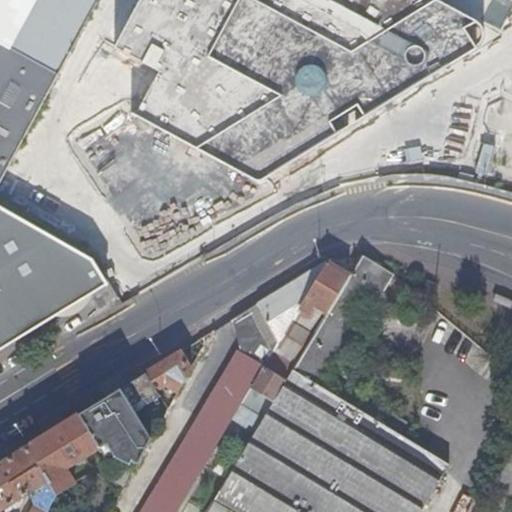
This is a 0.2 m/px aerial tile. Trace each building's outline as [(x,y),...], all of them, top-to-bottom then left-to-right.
[(0,0),(0,180),(10,162),(97,0),(0,0)] [(131,0),(89,80),(88,84),(89,88),(91,90),(250,174),(256,175),(264,173),(477,49),(482,42),(484,33),(482,22),(472,14),(446,0),(131,0)] [(511,120),(483,112),(474,145),(485,148),(477,179),(511,187),(511,120)] [(0,352),(70,310),(66,303),(82,293),(86,300),(111,285),(97,256),(0,202),(0,352)] [(290,444),(249,511),(421,511),(441,480),(449,466),(405,440),(413,423),(392,410),(382,426),(317,388),(367,304),(375,309),(394,278),(361,258),(349,278),(328,314),(286,383),(274,403),(262,423),(260,426),(290,444)] [(243,356),(263,368),(272,354),(305,300),(326,264),(233,322),(243,356)] [(305,300),(328,314),(349,278),(327,264),(326,264),(305,300)] [(175,511),(230,421),(263,368),(243,356),(239,353),(142,511),(175,511)] [(189,371),(179,354),(145,375),(155,392),(164,387),(176,394),(189,371)] [(255,435),(260,426),(262,423),(274,403),(286,383),(263,368),(230,421),(255,435)] [(155,392),(145,375),(77,417),(97,450),(119,462),(127,446),(115,425),(159,398),(155,392)] [(55,497),(73,484),(64,470),(65,463),(68,461),(71,466),(97,450),(77,417),(26,448),(46,482),(55,497)] [(214,503),(228,511),(249,511),(290,444),(260,426),(255,435),(237,464),(222,489),(214,503)] [(26,448),(0,464),(0,511),(46,511),(38,508),(35,511),(0,511),(0,510),(46,482),(26,448)] [(511,451),(510,451),(500,470),(511,472),(511,451)] [(119,470),(112,485),(121,491),(130,476),(119,470)] [(511,472),(500,470),(486,494),(511,499),(511,472)] [(208,511),(214,503),(222,489),(217,486),(220,482),(215,479),(212,483),(205,478),(184,511),(208,511)]
